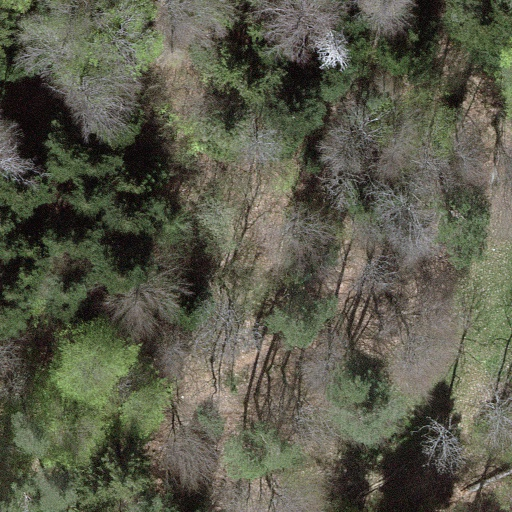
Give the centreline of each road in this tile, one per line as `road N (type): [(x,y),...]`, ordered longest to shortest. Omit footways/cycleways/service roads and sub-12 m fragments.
road 1 (track): [(173,429),(511,462)]
road 2 (track): [(173,429),(0,510)]
